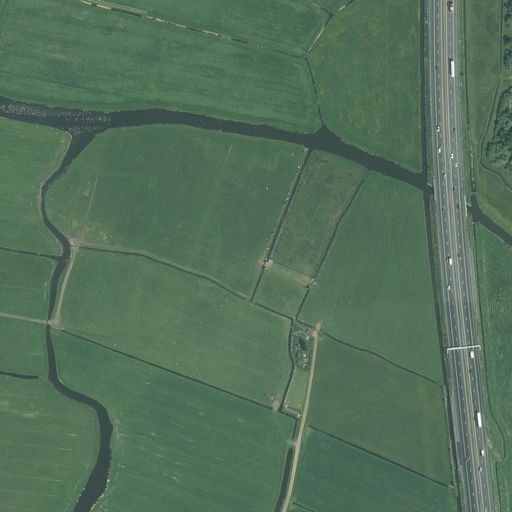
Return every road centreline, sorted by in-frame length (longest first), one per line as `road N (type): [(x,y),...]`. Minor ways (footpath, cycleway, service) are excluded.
road 1 (motorway): [(436,0),(440,168),(473,511)]
road 2 (motorway): [(488,511),(459,228),(451,0)]
road 3 (track): [(55,324),(55,333),(273,413),(285,370)]
road 4 (track): [(323,58),(90,0)]
road 5 (track): [(259,263),(324,287),(297,446)]
